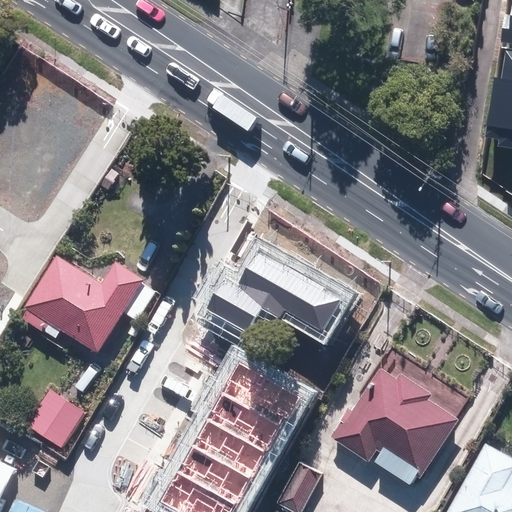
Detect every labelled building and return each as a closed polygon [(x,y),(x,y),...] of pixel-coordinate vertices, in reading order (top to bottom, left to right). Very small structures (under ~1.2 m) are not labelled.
[(500,42),(511,43),(511,6),(511,17),(505,16),(500,42)] [(511,50),(504,50),(500,77),(494,76),(489,100),(511,103),(511,50)] [(511,103),(489,100),(483,137),(498,139),(497,147),(511,149),(511,103)] [(350,298),(261,250),(231,306),(210,294),(193,325),(250,356),(271,317),(324,346),(350,298)] [(66,254),(32,307),(104,352),(150,280),(119,260),(107,280),(66,254)] [(241,364),(223,394),(279,428),(297,397),(241,364)] [(465,418),(386,367),(340,438),(419,488),(465,418)] [(89,410),(55,388),(32,425),(67,446),(89,410)] [(208,419),(264,452),(279,428),(223,394),(208,419)] [(208,419),(193,445),(249,476),(264,452),(208,419)] [(511,511),(511,453),(492,443),(453,511),(511,511)] [(178,471),(234,504),(249,476),(193,445),(178,471)] [(31,511),(48,482),(0,454),(0,511),(31,511)] [(300,511),(322,473),(301,461),(277,503),(293,511),(300,511)] [(229,511),(234,504),(178,471),(159,501),(178,511),(229,511)]
